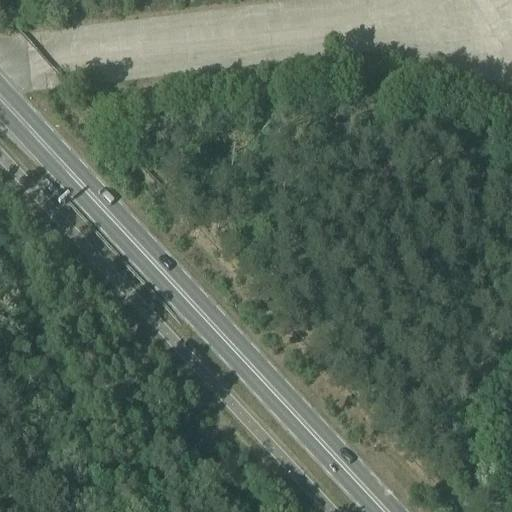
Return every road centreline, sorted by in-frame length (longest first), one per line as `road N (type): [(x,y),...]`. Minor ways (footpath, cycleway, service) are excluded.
road 1 (secondary): [(381,511),(0,96)]
road 2 (unknown): [(0,49),(374,12)]
